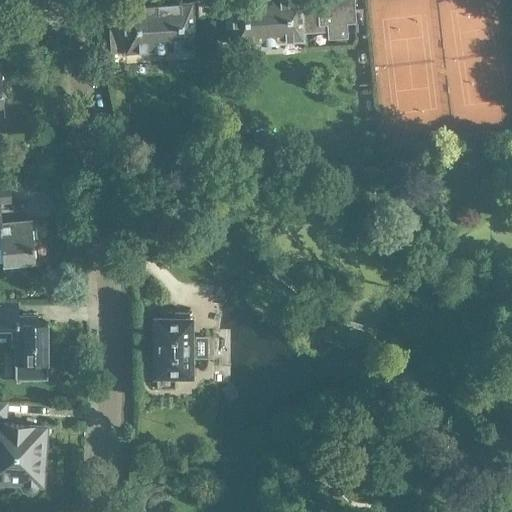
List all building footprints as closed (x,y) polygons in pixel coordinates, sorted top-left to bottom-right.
[(109,1),(111,43),(111,50),(195,45),(192,0),(158,0),(121,2),(121,0),(109,1)] [(230,0),(232,14),(224,14),(225,29),(232,28),(233,44),(305,39),(304,32),(327,31),(328,38),(347,36),(346,22),(356,22),(354,0),(316,0),(318,13),(303,13),(302,0),(230,0)] [(0,247),(1,264),(34,262),(31,219),(1,221),(0,209),(0,201),(11,201),(10,185),(0,185),(0,247)] [(17,301),(0,301),(0,328),(14,328),(13,363),(46,363),(46,323),(37,323),(37,316),(17,316),(17,301)] [(173,386),(173,377),(193,377),(193,360),(199,360),(199,355),(206,354),(205,343),(203,343),(203,335),(190,335),(190,315),(187,315),(187,310),(166,310),(166,316),(155,316),(155,336),(150,336),(150,356),(154,356),(154,373),(157,373),(157,386),(173,386)] [(0,422),(0,477),(21,478),(21,482),(22,484),(24,486),(25,487),(27,489),(30,489),(32,489),(34,487),(35,486),(38,484),(38,479),(40,480),(43,425),(0,422)]
